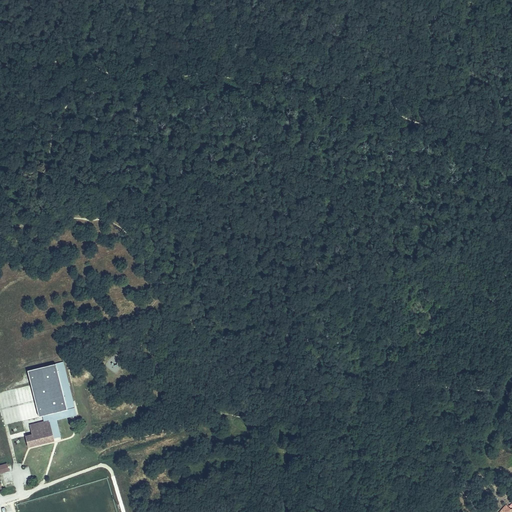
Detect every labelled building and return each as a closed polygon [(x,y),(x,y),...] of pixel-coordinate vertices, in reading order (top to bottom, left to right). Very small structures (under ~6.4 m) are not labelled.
[(48,420),(51,430),(56,429),(52,413),(74,408),(73,405),(72,406),(63,368),(64,368),(63,362),(27,371),(39,417),(42,416),(44,422),(48,420)] [(73,405),(64,368),(63,368),(72,406),(73,405)] [(55,420),(75,415),(76,415),(74,408),(52,413),(56,429),(51,430),(53,439),(60,437),(55,420)] [(53,439),(51,430),(48,420),(44,422),(30,425),(32,434),(26,436),(28,447),(53,441),(53,439)] [(0,466),(0,488),(1,488),(0,485),(0,472),(8,470),(7,464),(0,466)]
